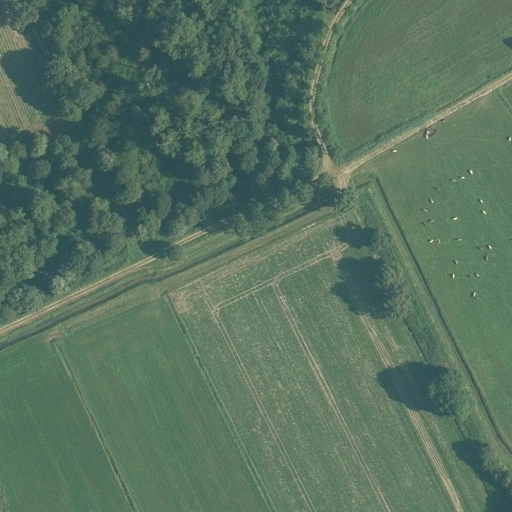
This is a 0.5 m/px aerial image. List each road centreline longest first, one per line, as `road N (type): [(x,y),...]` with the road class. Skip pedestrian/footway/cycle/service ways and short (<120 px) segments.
road 1 (track): [(334,172),(0,332)]
road 2 (track): [(155,293),(342,200),(334,172)]
road 3 (track): [(348,0),(315,43),(305,97),(334,172)]
